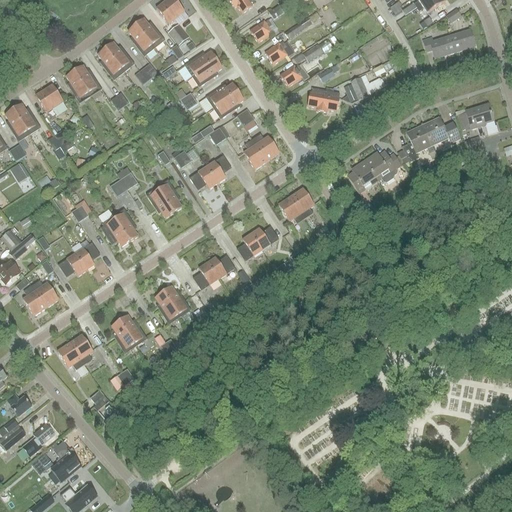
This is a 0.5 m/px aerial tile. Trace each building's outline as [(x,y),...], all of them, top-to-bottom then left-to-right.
[(185,13),(174,0),(169,0),(156,10),(169,26),(185,13)] [(255,5),(251,0),(239,0),(232,5),(234,10),(237,8),(242,15),(253,8),(252,7),(255,5)] [(416,0),(418,3),(414,6),(416,10),(430,0),(416,0)] [(430,0),(416,10),(419,13),(423,11),(427,16),(445,4),(442,0),(430,0)] [(399,3),(390,9),(392,13),(400,8),(402,7),(399,3)] [(273,21),(287,12),(282,5),(268,14),(273,21)] [(400,8),(392,13),(395,17),(402,12),(400,8)] [(457,11),(445,19),(450,26),(461,18),(457,11)] [(321,20),(317,13),(285,34),(290,40),(321,20)] [(429,19),(424,23),(427,29),(433,25),(429,19)] [(136,27),(155,50),(165,42),(151,24),(148,26),(144,20),(136,27)] [(268,22),(265,24),(264,23),(250,33),(258,44),(272,35),(268,29),(272,27),(268,22)] [(190,39),(180,26),(170,34),(180,47),(190,39)] [(144,59),(155,50),(136,27),(128,33),(132,38),(130,40),(144,59)] [(450,38),(455,54),(475,48),(470,32),(450,38)] [(435,61),(455,54),(450,38),(433,43),(432,40),(423,42),(426,54),(432,52),(435,61)] [(309,64),(323,55),(324,56),(333,50),(328,41),(304,55),(309,64)] [(285,45),(284,43),(265,55),(273,67),(287,57),(288,58),(295,54),(288,43),(285,45)] [(105,50),(124,74),(135,66),(120,48),(118,50),(113,44),(105,50)] [(184,57),(177,47),(172,50),(179,60),(184,57)] [(114,82),(124,74),(105,50),(98,57),(102,62),(100,64),(114,82)] [(192,79),(217,62),(211,53),(205,58),(204,55),(184,68),(192,79)] [(173,56),(165,61),(168,66),(176,62),(173,56)] [(217,62),(192,79),(199,90),(218,77),(216,74),(222,70),(217,62)] [(146,69),(153,78),(158,74),(151,65),(146,69)] [(298,66),(295,68),(294,67),(280,77),(288,89),(302,79),(298,73),(302,71),(298,66)] [(74,73),(91,98),(102,91),(90,72),(87,73),(83,67),(74,73)] [(167,80),(177,74),(173,67),(162,74),(167,80)] [(337,67),(331,70),(334,75),(340,72),(337,67)] [(144,86),(153,78),(146,69),(136,76),(144,86)] [(322,85),(335,78),(330,70),(318,78),(322,85)] [(80,106),(91,98),(74,73),(66,78),(70,84),(67,86),(80,106)] [(350,82),(359,102),(368,98),(386,88),(382,81),(379,80),(369,85),(365,77),(360,79),(360,78),(350,82)] [(213,111),(238,94),(233,85),(227,89),(225,87),(199,104),(206,115),(213,110),(213,111)] [(46,115),(52,111),(63,104),(53,87),(36,97),(46,115)] [(322,113),(326,92),(312,90),(311,94),(310,94),(308,107),(318,109),(317,112),(322,113)] [(327,90),(326,92),(322,113),(327,114),(328,111),(337,113),(340,100),(339,100),(340,95),(333,94),(333,91),(327,90)] [(117,98),(124,107),(129,104),(122,94),(117,98)] [(184,106),(194,99),(191,94),(181,101),(184,106)] [(244,102),(238,94),(213,111),(220,122),(240,109),(238,106),(244,102)] [(119,111),(124,107),(117,98),(112,101),(119,111)] [(194,99),(184,106),(188,112),(198,105),(194,99)] [(13,111),(30,137),(41,130),(28,110),(26,112),(22,106),(13,111)] [(486,124),(493,122),(488,106),(465,113),(471,131),(487,126),(486,124)] [(255,121),(249,110),(238,117),(244,128),(255,121)] [(18,144),(30,137),(13,111),(5,116),(9,123),(6,124),(18,144)] [(95,127),(88,117),(83,120),(89,131),(95,127)] [(423,128),(432,147),(448,140),(451,145),(460,141),(453,125),(444,129),(439,120),(423,128)] [(214,133),(211,128),(200,135),(204,140),(214,133)] [(215,133),(222,143),(229,138),(223,128),(215,133)] [(435,153),(432,147),(423,128),(407,135),(411,144),(402,149),(403,152),(408,163),(409,164),(419,160),(416,154),(428,149),(430,155),(435,153)] [(54,138),(61,148),(64,153),(75,147),(65,131),(54,138)] [(216,146),(222,143),(215,133),(210,136),(216,146)] [(252,141),(267,163),(279,155),(268,138),(264,141),(261,136),(252,141)] [(55,151),(61,148),(54,138),(49,141),(55,151)] [(468,151),(481,147),(479,138),(466,142),(468,151)] [(255,172),(267,163),(252,141),(244,147),(248,152),(243,155),(255,172)] [(15,149),(22,160),(27,156),(20,146),(15,149)] [(511,147),(503,150),(506,158),(511,156),(511,147)] [(17,163),(22,160),(15,149),(10,152),(17,163)] [(96,150),(92,157),(98,160),(102,153),(96,150)] [(192,163),(187,155),(186,152),(180,156),(178,152),(172,156),(181,170),(192,163)] [(163,153),(158,156),(165,166),(170,163),(163,153)] [(364,163),(378,183),(382,180),(384,184),(387,184),(394,179),(394,177),(397,175),(397,172),(396,171),(401,167),(400,167),(403,165),(398,157),(395,159),(393,156),(389,159),(384,153),(379,157),(377,155),(364,163)] [(206,169),(217,186),(226,180),(223,176),(232,171),(223,158),(206,169)] [(372,187),(378,183),(364,163),(352,172),(353,174),(347,178),(359,195),(365,191),(367,192),(369,191),(371,190),(372,189),(372,187)] [(13,169),(10,171),(13,177),(22,171),(19,166),(13,169)] [(209,191),(217,186),(206,169),(189,180),(198,193),(206,187),(209,191)] [(121,180),(128,192),(138,185),(131,174),(121,180)] [(60,187),(56,180),(46,187),(50,193),(60,187)] [(117,198),(128,192),(121,180),(110,187),(117,198)] [(431,185),(429,180),(421,184),(423,189),(431,185)] [(157,189),(174,215),(182,209),(178,203),(181,201),(168,182),(157,189)] [(165,220),(174,215),(157,189),(146,197),(159,216),(161,214),(165,220)] [(291,199),(305,221),(313,215),(310,210),(314,207),(303,190),(291,199)] [(297,226),(305,221),(291,199),(278,207),(289,224),(294,221),(297,226)] [(77,210),(83,220),(88,217),(82,206),(77,210)] [(78,223),(83,220),(77,210),(72,213),(78,223)] [(113,218),(130,244),(138,238),(134,232),(137,230),(124,211),(113,218)] [(121,249),(130,244),(113,218),(102,226),(115,245),(117,243),(121,249)] [(20,224),(24,230),(32,225),(29,221),(28,219),(20,224)] [(262,253),(254,258),(270,247),(279,241),(270,229),(262,234),(259,230),(251,236),(262,253)] [(12,252),(21,244),(10,232),(1,240),(12,252)] [(328,233),(318,240),(324,249),(334,242),(328,233)] [(36,243),(31,236),(9,254),(16,262),(28,251),(27,250),(36,243)] [(245,264),(254,258),(262,253),(251,236),(242,241),(245,245),(237,251),(245,264)] [(49,248),(43,238),(38,241),(44,251),(49,248)] [(83,250),(89,246),(86,242),(80,246),(83,250)] [(75,256),(86,273),(94,267),(92,263),(100,258),(92,245),(89,246),(83,250),(75,256)] [(296,255),(302,265),(308,261),(301,252),(296,255)] [(296,255),(291,258),(298,268),(302,265),(296,255)] [(78,278),(86,273),(75,256),(66,261),(66,262),(58,267),(66,280),(75,274),(78,278)] [(215,259),(207,265),(218,282),(226,276),(235,270),(227,258),(218,263),(215,259)] [(20,274),(17,271),(10,262),(0,270),(0,277),(3,281),(2,282),(6,287),(20,274)] [(46,262),(41,265),(48,275),(53,272),(46,262)] [(201,275),(193,280),(201,293),(210,287),(218,282),(207,265),(199,271),(201,275)] [(275,276),(266,283),(270,288),(279,281),(275,276)] [(29,283),(25,279),(15,287),(19,292),(29,283)] [(253,284),(259,295),(264,291),(258,281),(253,284)] [(31,288),(46,310),(59,302),(47,285),(43,288),(40,283),(31,288)] [(259,295),(253,284),(248,288),(254,298),(259,295)] [(34,318),(46,310),(31,288),(23,293),(27,298),(22,301),(34,318)] [(163,294),(180,319),(191,312),(178,293),(176,294),(172,288),(163,294)] [(169,327),(180,319),(163,294),(155,300),(159,306),(156,307),(169,327)] [(214,311),(209,315),(215,324),(220,321),(214,311)] [(209,315),(204,318),(210,327),(215,324),(209,315)] [(119,323),(136,348),(147,341),(134,322),(132,323),(128,317),(119,323)] [(125,356),(136,348),(119,323),(111,329),(115,335),(112,336),(125,356)] [(70,345),(85,367),(93,362),(89,356),(94,354),(82,337),(70,345)] [(171,341),(165,344),(175,359),(178,357),(177,355),(179,354),(177,351),(171,341)] [(175,359),(165,344),(161,347),(167,357),(170,362),(175,359)] [(76,372),(85,367),(70,345),(57,353),(68,370),(73,367),(76,372)] [(122,374),(129,384),(134,380),(127,371),(122,374)] [(124,387),(129,384),(122,374),(117,377),(124,387)] [(109,403),(104,397),(99,391),(90,399),(97,407),(102,402),(106,406),(109,403)] [(18,419),(32,409),(24,399),(20,403),(15,396),(7,403),(12,409),(11,410),(18,419)] [(97,413),(106,406),(102,402),(97,407),(94,409),(97,413)] [(111,426),(119,419),(115,415),(107,421),(106,422),(109,427),(111,426)] [(0,435),(3,439),(18,427),(13,421),(4,429),(3,429),(0,431),(0,435)] [(3,439),(0,441),(0,445),(6,453),(26,437),(20,430),(18,427),(3,439)] [(31,443),(23,449),(30,457),(41,448),(55,438),(46,427),(33,438),(35,440),(31,443)] [(81,468),(71,456),(73,455),(72,454),(72,455),(63,444),(58,448),(55,445),(50,449),(59,460),(56,462),(59,466),(51,472),(61,484),(81,468)] [(39,475),(46,470),(48,473),(55,467),(43,453),(30,464),(39,475)] [(70,490),(60,498),(68,507),(71,504),(77,511),(80,511),(97,499),(88,488),(76,498),(70,490)] [(30,511),(43,511),(54,503),(49,497),(30,511)]
